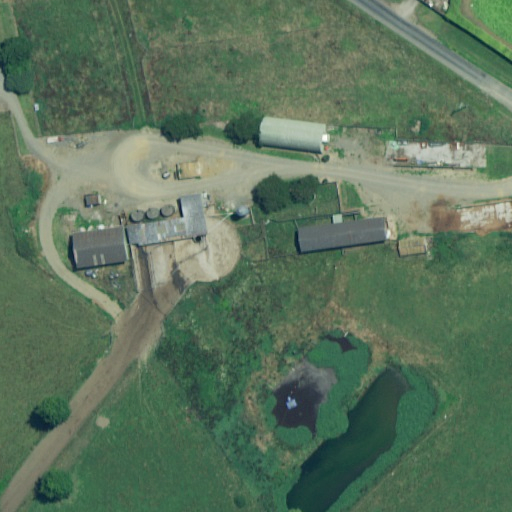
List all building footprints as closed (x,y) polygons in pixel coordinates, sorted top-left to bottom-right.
[(325,125),(264,118),(260,148),(322,155),(325,125)] [(200,177),(198,167),(179,170),(181,180),(200,177)] [(99,194),(84,196),(86,207),(101,205),(99,194)] [(208,236),(202,195),(183,198),(186,218),(130,227),(133,247),(208,236)] [(132,209),(134,222),(174,217),(172,203),(132,209)] [(389,241),(386,218),(301,229),(304,252),(389,241)] [(130,261),(126,227),(76,234),(81,268),(130,261)] [(429,253),(427,239),(400,243),(402,256),(429,253)]
